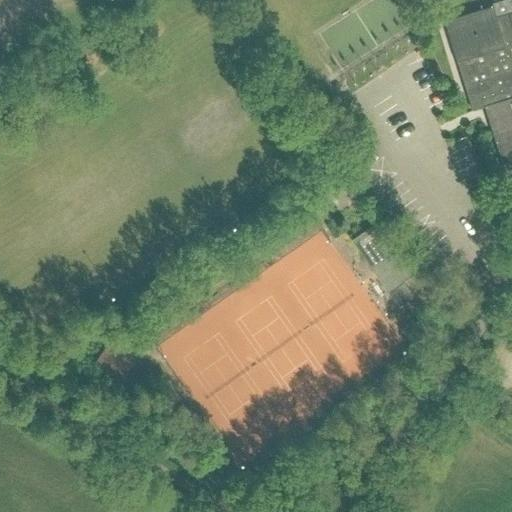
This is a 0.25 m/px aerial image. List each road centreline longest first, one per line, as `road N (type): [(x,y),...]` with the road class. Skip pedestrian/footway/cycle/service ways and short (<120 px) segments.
road 1 (unclassified): [(336,511),(505,291)]
road 2 (track): [(229,511),(0,375)]
